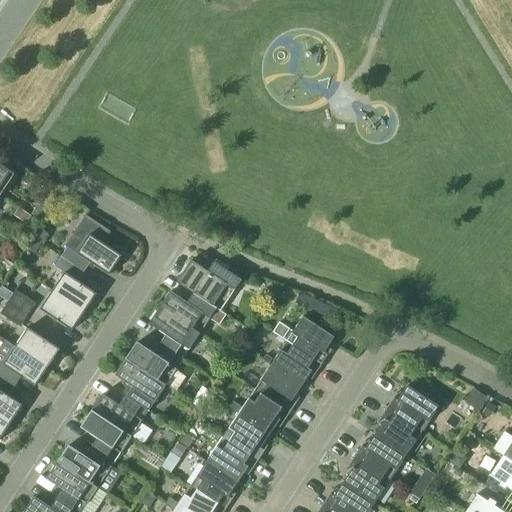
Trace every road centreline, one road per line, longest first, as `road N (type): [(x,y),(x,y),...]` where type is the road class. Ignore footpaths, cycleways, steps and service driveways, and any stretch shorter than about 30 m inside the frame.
road 1 (residential): [(0,496),(174,231),(107,202),(0,132)]
road 2 (residential): [(270,511),(393,328)]
road 3 (residential): [(511,393),(393,328)]
